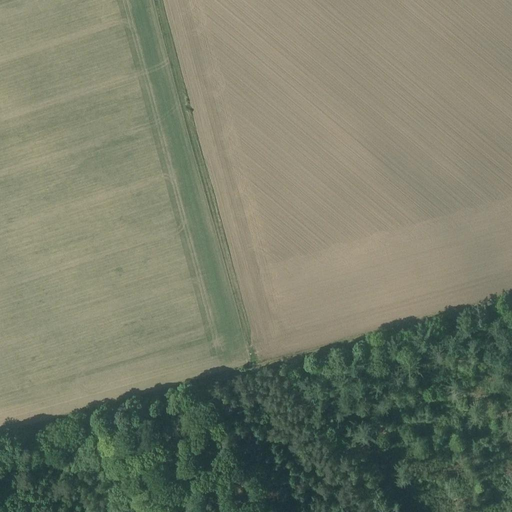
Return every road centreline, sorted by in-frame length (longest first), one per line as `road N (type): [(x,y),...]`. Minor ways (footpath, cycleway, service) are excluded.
road 1 (track): [(0,440),(511,293)]
road 2 (track): [(160,0),(255,367)]
